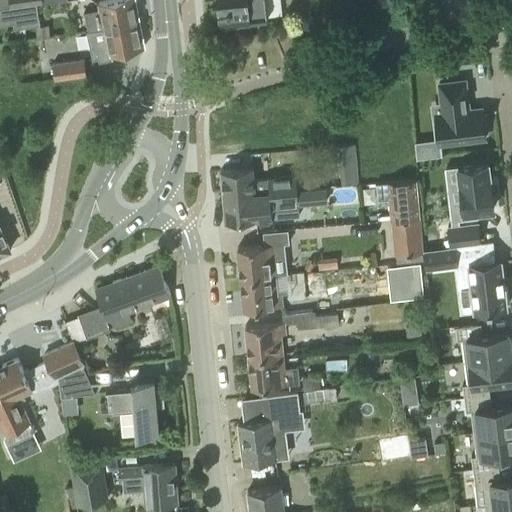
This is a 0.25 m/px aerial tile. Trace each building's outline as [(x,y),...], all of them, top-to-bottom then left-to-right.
[(139,21),(134,0),(105,0),(98,2),(99,8),(84,11),(88,31),(103,28),(139,21)] [(217,0),(219,14),(216,15),(217,26),(227,25),(227,23),(238,22),(238,20),(250,19),(250,18),(258,17),(267,16),(265,0),(217,0)] [(24,21),(39,19),(36,3),(10,6),(0,7),(0,24),(13,23),(12,11),(22,10),(24,21)] [(144,47),(139,21),(103,28),(88,31),(86,32),(92,59),(98,58),(99,62),(113,58),(112,54),(144,47)] [(84,59),(52,64),(55,79),(86,74),(84,59)] [(442,112),(435,113),(438,138),(439,143),(440,143),(485,138),(484,131),(487,131),(485,114),(482,114),(482,107),(468,109),(465,79),(439,83),(442,112)] [(359,181),(357,143),(344,143),(345,181),(359,181)] [(494,208),(488,162),(458,165),(462,202),(456,203),(458,219),(477,216),(476,210),(494,208)] [(296,175),(253,179),(252,167),(220,170),(223,196),(297,189),(296,175)] [(299,176),(300,188),(320,186),(319,174),(299,176)] [(416,179),(376,182),(377,199),(389,198),(391,220),(419,217),(416,179)] [(297,189),(223,196),(223,201),(225,222),(245,220),(257,219),(273,217),(272,205),(327,200),(326,187),(297,189)] [(419,217),(391,220),(394,253),(422,251),(419,217)] [(471,223),(448,226),(450,245),(455,245),(474,242),(480,242),(477,222),(471,223)] [(0,225),(0,253),(11,248),(0,225)] [(274,274),(272,255),(286,254),(285,242),(237,247),(240,278),(274,274)] [(424,249),(423,249),(426,269),(427,269),(445,267),(449,266),(458,265),(455,245),(450,245),(424,249)] [(317,259),(318,270),(339,268),(338,257),(317,259)] [(506,286),(503,286),(500,260),(468,263),(474,311),(506,307),(505,301),(508,301),(506,286)] [(420,263),(387,267),(390,300),(423,297),(420,263)] [(132,321),(128,310),(170,295),(159,264),(95,288),(102,306),(110,329),(132,321)] [(276,294),(274,274),(240,278),(244,309),(282,305),(281,294),(276,294)] [(339,325),(338,312),(329,313),(328,308),(296,312),(298,329),(339,325)] [(285,333),(283,321),(245,325),(248,356),(282,353),(280,333),(285,333)] [(511,355),(509,331),(482,334),(481,322),(455,325),(457,339),(462,338),(464,361),(511,355)] [(71,369),(84,364),(73,341),(44,354),(47,361),(54,377),(58,375),(58,381),(60,397),(73,396),(71,369)] [(301,382),(299,366),(284,368),(282,353),(248,356),(252,387),(301,382)] [(511,378),(511,356),(511,355),(464,361),(467,383),(462,383),(464,397),(489,394),(488,382),(511,378)] [(17,358),(0,365),(0,421),(5,433),(3,439),(6,445),(10,444),(34,432),(19,400),(24,397),(22,393),(30,389),(32,393),(58,381),(58,375),(54,377),(47,361),(24,371),(17,358)] [(320,387),(319,375),(303,377),(304,389),(320,387)] [(154,378),(132,380),(133,389),(107,392),(109,410),(134,407),(137,433),(158,431),(156,405),(164,404),(163,386),(154,387),(154,378)] [(328,388),(303,390),(305,402),(329,399),(328,388)] [(416,388),(401,391),(403,405),(418,403),(416,388)] [(262,419),(238,422),(243,463),(263,460),(276,458),(275,452),(288,450),(283,413),(300,410),(297,391),(259,396),(262,419)] [(511,403),(491,406),(489,394),(464,397),(466,410),(470,410),(473,432),(511,427),(511,403)] [(511,451),(511,427),(473,432),(475,454),(471,455),(473,469),(498,466),(497,453),(511,451)] [(429,435),(412,437),(414,454),(431,452),(429,435)] [(410,456),(407,437),(388,440),(391,459),(410,456)] [(443,441),(433,443),(435,453),(445,451),(443,441)] [(101,459),(70,464),(76,503),(107,498),(101,459)] [(177,501),(175,462),(142,465),(143,466),(119,467),(120,481),(123,481),(124,490),(144,489),(145,504),(177,501)] [(511,499),(511,476),(500,479),(498,466),(473,469),(477,505),(484,504),(484,503),(511,499)] [(309,511),(302,511),(284,511),(281,486),(247,490),(250,511),(309,511)] [(0,496),(0,511),(14,511),(14,509),(9,510),(7,495),(0,496)] [(511,511),(511,499),(484,503),(484,504),(485,511),(511,511)]
